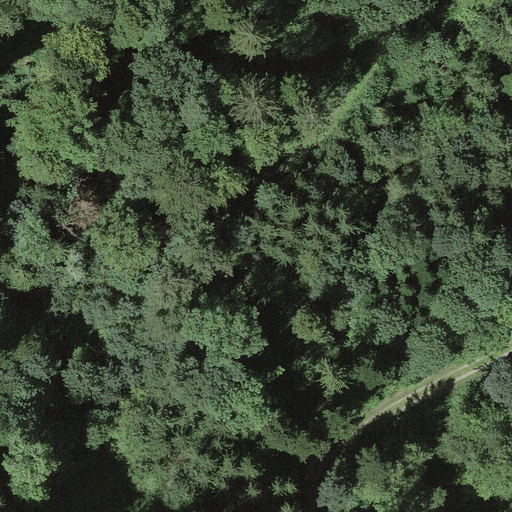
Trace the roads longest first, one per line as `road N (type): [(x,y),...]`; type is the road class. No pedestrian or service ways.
road 1 (track): [(436,0),(379,54),(332,131),(98,283),(24,407)]
road 2 (track): [(379,54),(296,66),(201,62),(27,0)]
road 3 (track): [(511,343),(328,455),(301,511)]
